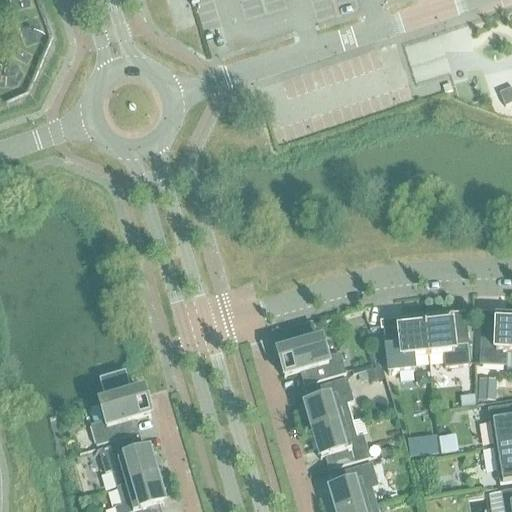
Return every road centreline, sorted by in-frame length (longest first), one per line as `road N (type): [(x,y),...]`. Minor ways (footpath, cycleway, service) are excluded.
road 1 (residential): [(171,97),(433,13)]
road 2 (residential): [(251,316),(431,270),(511,276)]
road 3 (residential): [(251,316),(305,511)]
road 4 (tertiary): [(131,147),(188,339)]
road 5 (tertiary): [(210,331),(154,140)]
road 6 (tertiary): [(262,511),(210,331)]
road 7 (tertiary): [(188,339),(237,511)]
road 8 (residential): [(192,511),(158,395)]
